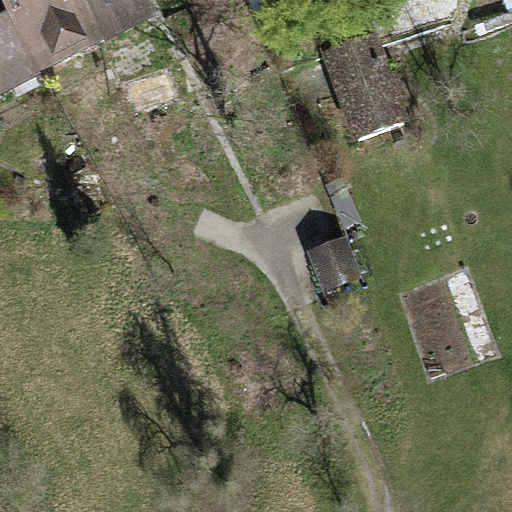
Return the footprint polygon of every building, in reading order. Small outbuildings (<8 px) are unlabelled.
[(0,0),(0,38),(28,95),(98,60),(68,0),(0,0)] [(129,0),(68,0),(98,60),(148,35),(129,0)] [(0,109),(28,95),(0,38),(0,109)] [(321,61),(348,138),(399,120),(373,44),(321,61)] [(345,238),(304,253),(320,297),(361,282),(345,238)]
